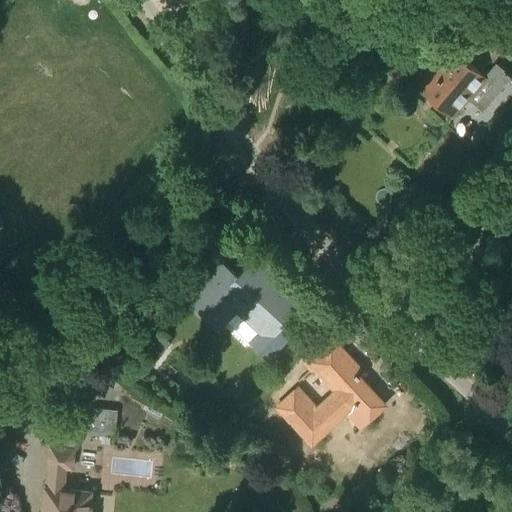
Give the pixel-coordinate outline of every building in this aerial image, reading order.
[(461,17),(459,19),(437,0),(427,0),(412,18),(439,42),(446,35),(459,46),(474,29),(461,17)] [(511,75),(495,62),(484,76),(445,43),(433,57),(437,60),(418,83),(454,114),(468,98),(483,111),(511,76),(511,75)] [(302,303),(252,256),(237,272),(222,258),(210,271),(213,275),(188,301),(217,328),(235,309),(259,331),(249,342),(266,358),(301,321),(292,314),(302,303)] [(170,342),(161,335),(132,371),(142,378),(170,342)] [(307,367),(310,364),(334,390),(316,407),(297,386),(276,406),(311,444),(356,403),(369,418),(384,404),(355,372),(361,368),(337,343),(331,348),(326,343),(304,363),(307,367)] [(143,409),(159,417),(163,408),(148,400),(143,409)] [(45,487),(42,511),(87,511),(87,508),(91,507),(92,500),(89,497),(89,492),(62,489),(65,467),(72,468),(74,448),(81,432),(114,436),(117,409),(91,406),(64,428),(67,431),(66,447),(50,445),(46,487),(45,487)]
